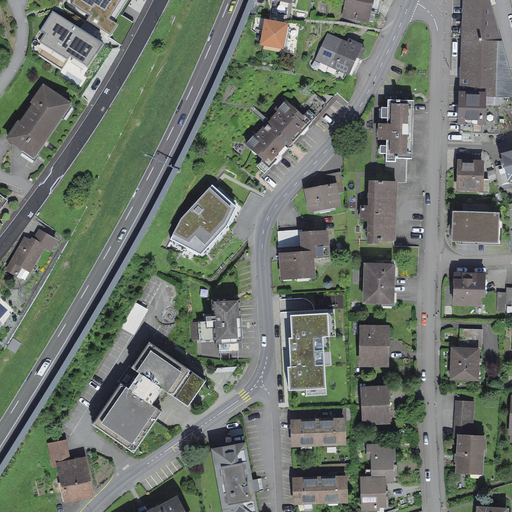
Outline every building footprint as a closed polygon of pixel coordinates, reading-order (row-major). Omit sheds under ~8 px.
[(121,0),(72,0),(70,4),(89,16),(86,20),(111,36),(118,24),(109,19),(121,0)] [(373,0),(345,0),(342,16),(369,21),(373,0)] [(511,98),(511,68),(493,0),(465,0),(463,92),(489,93),(489,98),(511,98)] [(39,42),(68,60),(70,55),(88,67),(104,42),(53,10),(39,31),(44,34),(39,42)] [(288,26),(266,23),(263,45),(284,48),(288,26)] [(348,43),(327,33),(314,60),(349,76),(363,45),(350,39),(348,43)] [(45,80),(10,130),(36,148),(71,98),(45,80)] [(489,93),(463,92),(461,125),(488,126),(489,98),(489,93)] [(311,123),(284,99),(274,110),(277,113),(256,135),(254,133),(244,143),(270,168),(311,123)] [(415,102),(389,101),(388,125),(380,124),(380,139),(388,139),(387,162),(397,162),(397,158),(414,158),(415,102)] [(508,153),(505,154),(506,160),(502,161),(504,166),(507,165),(511,182),(511,148),(508,150),(508,153)] [(456,154),(455,168),(459,168),(458,190),(485,192),(486,161),(474,160),(474,155),(456,154)] [(398,182),(369,181),(369,207),(362,207),(362,221),(368,221),(367,244),(379,244),(379,241),(396,241),(398,182)] [(336,184),(303,189),(307,213),(340,208),(336,184)] [(236,202),(206,188),(173,229),(192,254),(203,247),(217,233),(226,223),(233,214),(236,202)] [(456,214),(456,243),(502,243),(503,214),(456,214)] [(28,234),(9,267),(26,276),(44,244),(52,248),(58,239),(39,228),(34,238),(28,234)] [(329,231),(301,233),(302,253),(279,254),(281,281),(316,279),(315,259),(330,258),(329,231)] [(397,265),(365,264),(364,305),(397,305),(397,265)] [(489,274),(455,274),(455,306),(488,307),(489,274)] [(241,302),(213,303),(215,343),(243,342),(241,302)] [(144,319),(148,312),(137,304),(133,311),(144,319)] [(331,305),(291,308),(296,390),(336,388),(331,305)] [(392,326),(360,326),(360,368),(392,369),(392,326)] [(181,365),(149,344),(92,427),(133,455),(161,415),(152,409),(163,392),(188,408),(206,382),(181,365)] [(481,350),(453,349),(452,380),(480,381),(481,350)] [(390,386),(362,388),(364,427),(392,425),(390,386)] [(475,403),(456,402),(454,438),(459,438),(457,474),(484,475),(486,438),(473,437),(475,403)] [(346,420),(291,422),(292,448),(347,446),(346,420)] [(248,436),(215,442),(226,511),(229,511),(260,507),(260,506),(248,436)] [(66,439),(49,441),(52,466),(58,465),(64,502),(92,497),(85,458),(69,460),(66,439)] [(395,445),(367,445),(367,461),(371,461),(372,478),(387,478),(387,483),(394,482),(393,463),(396,463),(395,445)] [(347,477),(292,479),(293,505),(348,503),(347,477)] [(372,478),(361,478),(361,511),(362,511),(379,511),(378,508),(387,508),(387,483),(387,478),(372,478)] [(183,511),(177,499),(150,511),(183,511)]
